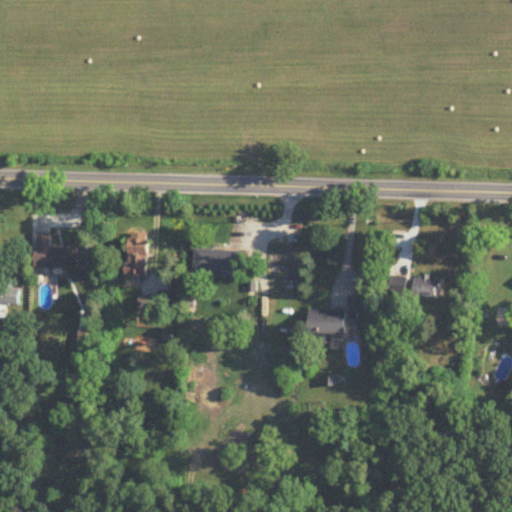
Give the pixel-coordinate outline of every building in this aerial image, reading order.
[(128,277),(149,277),(149,234),(128,234),(128,277)] [(79,248),(36,248),(36,270),(79,270),(79,248)] [(242,251),(196,250),(195,271),(241,271),(242,251)] [(416,298),(440,299),(440,278),(417,277),(416,298)] [(0,320),(7,321),(7,307),(20,307),(21,288),(0,287),(0,320)] [(153,298),(140,298),(140,311),(154,310),(153,298)] [(347,336),(347,311),(311,311),(311,336),(347,336)]
